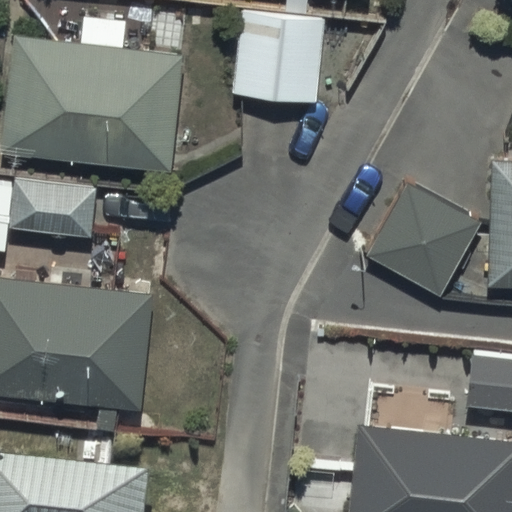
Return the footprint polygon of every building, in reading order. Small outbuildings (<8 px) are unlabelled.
[(327,8),(238,2),(230,81),(319,89),(327,8)] [(81,32),(14,23),(2,141),(173,159),(185,42),(124,35),(127,10),(84,6),(81,32)] [(511,147),(492,147),(486,272),(511,273),(511,147)] [(93,225),(95,176),(0,168),(0,185),(13,186),(11,220),(93,225)] [(483,213),(410,171),(368,243),(441,285),(483,213)] [(0,241),(0,383),(141,394),(149,282),(4,266),(6,242),(0,241)] [(511,344),(473,341),(467,393),(511,396),(511,344)] [(511,511),(511,427),(358,411),(347,511),(511,511)] [(0,511),(148,511),(152,478),(0,459),(0,511)]
